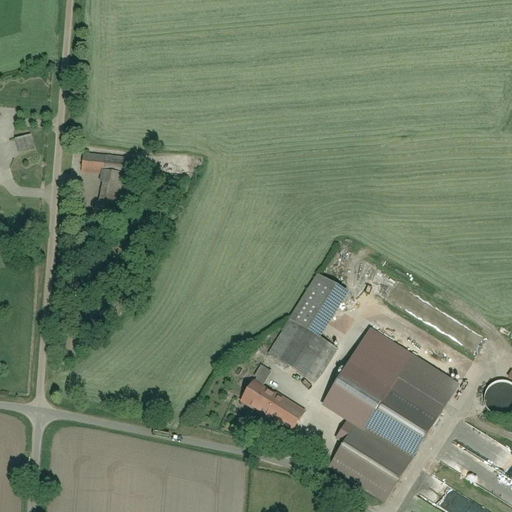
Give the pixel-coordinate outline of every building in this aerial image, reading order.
[(121,157),(80,154),(79,172),(120,175),(121,157)] [(128,187),(103,183),(96,218),(122,222),(128,187)] [(351,300),(321,281),(269,357),(316,389),(309,398),(345,427),(358,411),(377,379),(323,345),(351,300)] [(248,389),(254,393),(244,408),(291,440),(301,424),(262,399),(276,378),(262,368),(248,389)] [(382,392),(359,429),(412,464),(436,426),(382,392)] [(359,429),(336,464),(390,498),(412,464),(359,429)] [(257,488),(240,497),(247,511),(263,511),(263,510),(268,507),(257,488)]
